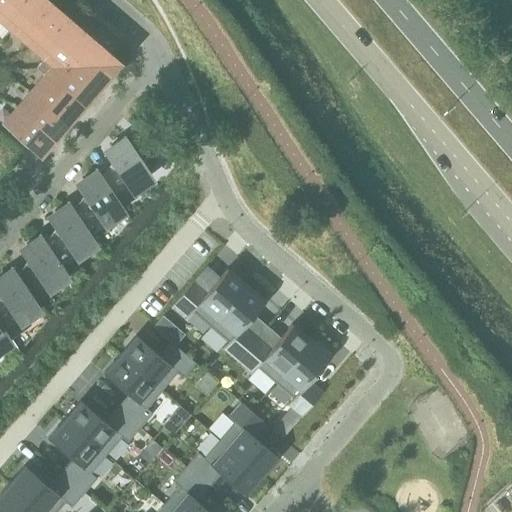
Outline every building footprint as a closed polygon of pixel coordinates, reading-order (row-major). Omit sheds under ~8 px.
[(7,0),(0,9),(0,22),(10,31),(37,0),(7,0)] [(56,12),(41,0),(37,0),(10,31),(27,46),(56,12)] [(75,28),(56,12),(27,46),(43,59),(65,34),(68,36),(75,28)] [(43,59),(51,67),(115,62),(105,53),(104,54),(92,43),(93,42),(93,41),(93,40),(93,38),(92,37),(91,36),(90,36),(89,35),(88,35),(87,35),(85,36),(84,37),(75,28),(68,36),(65,34),(43,59)] [(43,59),(39,63),(47,71),(51,67),(43,59)] [(51,67),(47,71),(44,74),(70,96),(78,103),(89,91),(90,92),(91,92),(92,92),(93,92),(94,92),(95,91),(96,90),(97,88),(97,87),(96,86),(96,85),(95,84),(105,71),(106,72),(115,62),(51,67)] [(44,75),(44,74),(47,71),(39,63),(35,68),(44,75)] [(44,74),(44,75),(30,92),(63,120),(78,103),(70,96),(44,74)] [(30,92),(16,108),(49,137),(63,120),(30,92)] [(49,137),(16,108),(2,124),(35,153),(49,137)] [(112,162),(103,177),(102,178),(115,195),(123,206),(136,197),(131,189),(152,174),(143,162),(151,154),(133,138),(130,142),(127,137),(105,152),(112,162)] [(84,195),(75,210),(74,210),(86,228),(87,228),(97,215),(102,222),(123,207),(123,206),(115,195),(102,178),(103,177),(98,170),(77,185),(84,195)] [(55,228),(46,242),(46,243),(58,261),(59,260),(69,248),(74,255),(95,240),(87,228),(86,228),(74,210),(75,210),(70,203),(48,218),(55,228)] [(27,261),(18,275),(18,276),(30,294),(31,293),(41,281),(46,287),(67,273),(59,260),(58,261),(46,243),(46,242),(42,235),(20,250),(27,261)] [(18,276),(18,275),(14,268),(0,277),(0,323),(2,326),(11,338),(28,326),(22,317),(39,305),(31,293),(30,294),(18,276)] [(215,319),(245,284),(226,268),(205,292),(193,281),(193,280),(171,305),(171,306),(172,305),(185,316),(184,317),(185,318),(192,310),(209,326),(212,323),(215,319)] [(212,323),(209,326),(227,341),(221,348),(222,349),(223,348),(236,360),(257,337),(243,325),(264,300),(245,284),(215,319),(212,323)] [(171,324),(162,316),(161,316),(153,326),(162,334),(171,324)] [(0,345),(11,338),(2,326),(0,323),(0,345)] [(274,382),(310,341),(291,324),(270,348),(257,337),(236,360),(250,372),(249,373),(250,374),(256,367),(274,382)] [(119,354),(161,390),(176,372),(183,377),(195,363),(171,342),(160,356),(136,335),(119,354)] [(300,416),(300,417),(322,391),(322,390),(321,391),(308,380),(329,357),(310,341),(274,382),(292,397),(286,404),(287,405),(288,404),(301,415),(300,416)] [(161,390),(119,354),(103,373),(127,393),(115,407),(140,428),(152,413),(146,407),(161,390)] [(104,420),(80,400),(63,419),(104,454),(120,436),(127,442),(140,428),(115,407),(104,420)] [(264,423),(265,423),(239,401),(240,402),(229,415),(228,414),(227,415),(234,421),(219,439),(260,475),(277,456),(252,435),(263,422),(264,423)] [(180,406),(174,413),(183,421),(189,414),(180,406)] [(104,454),(63,419),(47,438),(71,458),(60,472),(84,492),(96,478),(90,472),(104,454)] [(260,475),(219,439),(204,457),(197,452),(185,466),(208,486),(220,473),(244,494),(260,475)] [(143,448),(138,454),(147,462),(153,456),(143,448)] [(8,484),(40,511),(55,511),(65,502),(71,507),(84,492),(60,472),(49,485),(24,465),(8,484)] [(163,504),(172,511),(210,511),(196,500),(208,486),(185,466),(172,481),(178,486),(163,504)] [(40,511),(8,484),(0,492),(0,510),(2,511),(40,511)]
